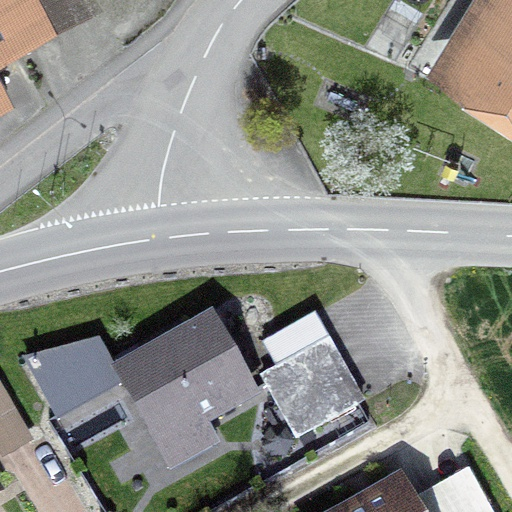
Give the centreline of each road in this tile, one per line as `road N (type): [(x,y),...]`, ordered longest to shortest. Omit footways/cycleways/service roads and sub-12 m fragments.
road 1 (tertiary): [(158,236),(294,228),(511,236)]
road 2 (tertiary): [(158,236),(162,171),(186,96),(241,0)]
road 3 (tertiary): [(0,269),(158,236)]
